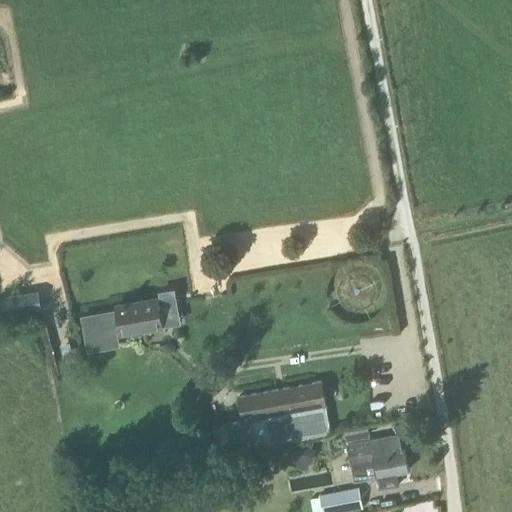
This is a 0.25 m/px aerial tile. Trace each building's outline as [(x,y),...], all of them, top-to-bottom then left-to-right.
[(122,333),(122,329),(160,322),(161,326),(162,326),(157,298),(117,305),(117,309),(83,315),(89,350),(119,345),(116,330),(121,330),(121,333),(122,333)] [(244,420),(215,425),(220,453),(332,433),(322,383),(310,386),(310,385),(239,397),(244,420)] [(405,447),(402,448),(399,433),(349,443),(356,479),(379,475),(382,487),(400,484),(397,471),(410,468),(405,447)] [(344,511),(363,509),(359,488),(327,494),(319,495),(321,511),(344,511)] [(379,495),(380,504),(414,499),(412,490),(379,495)]
